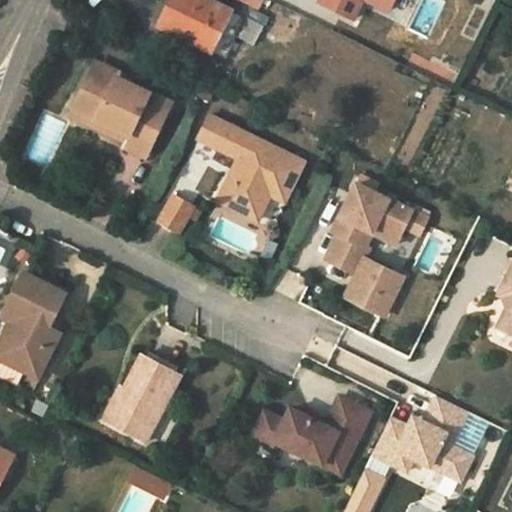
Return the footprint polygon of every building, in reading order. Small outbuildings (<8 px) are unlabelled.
[(225,58),(236,37),(247,16),(212,0),(172,0),(160,26),(225,58)] [(355,19),(364,0),(367,0),(390,11),(396,0),(323,0),(322,3),(355,19)] [(247,16),(236,37),(253,45),(263,25),(247,16)] [(82,23),(72,18),(66,31),(76,36),(82,23)] [(92,72),(114,84),(118,76),(121,71),(98,60),(92,72)] [(145,156),(172,103),(118,76),(114,84),(92,72),(74,107),(128,135),(125,141),(123,145),(145,156)] [(128,135),(74,107),(71,113),(125,141),(128,135)] [(223,120),(211,114),(200,136),(212,142),(223,120)] [(293,195),(310,164),(223,120),(212,142),(241,157),(219,199),(245,213),(259,208),(269,189),(276,186),(293,195)] [(415,212),(358,184),(334,232),(340,235),(327,261),(358,276),(364,264),(372,248),(368,246),(374,234),(379,223),(403,235),(415,212)] [(289,203),(293,195),(276,186),(269,189),(259,208),(245,213),(262,221),(275,196),(289,203)] [(199,220),(204,208),(175,194),(161,222),(181,232),(189,215),(199,220)] [(403,235),(379,223),(374,234),(398,245),(403,235)] [(364,264),(358,276),(347,298),(386,317),(402,283),(364,264)] [(62,289),(19,267),(0,304),(0,306),(14,313),(0,342),(0,374),(12,380),(13,378),(28,386),(34,374),(33,373),(48,344),(37,338),(44,322),(62,289)] [(511,334),(511,267),(499,293),(511,299),(497,327),(511,334)] [(295,302),(305,284),(283,271),(272,290),(295,302)] [(0,306),(0,314),(5,317),(0,327),(0,342),(14,313),(0,306)] [(56,328),(44,322),(37,338),(48,344),(56,328)] [(180,374),(141,354),(124,387),(129,390),(112,423),(145,440),(180,374)] [(124,387),(120,386),(103,418),(112,423),(129,390),(124,387)] [(373,413),(342,398),(328,426),(321,428),(314,425),(316,420),(293,409),(286,421),(267,411),(254,436),(275,446),(277,442),(343,475),(373,413)] [(346,511),(369,511),(392,466),(399,453),(415,461),(462,484),(474,460),(452,449),(469,414),(438,399),(427,420),(410,430),(392,421),(346,511)] [(328,426),(316,420),(314,425),(321,428),(328,426)] [(0,477),(12,454),(0,448),(0,457),(3,459),(0,464),(0,477)] [(399,453),(392,466),(408,474),(415,461),(399,453)] [(160,500),(168,484),(129,465),(121,481),(160,500)]
